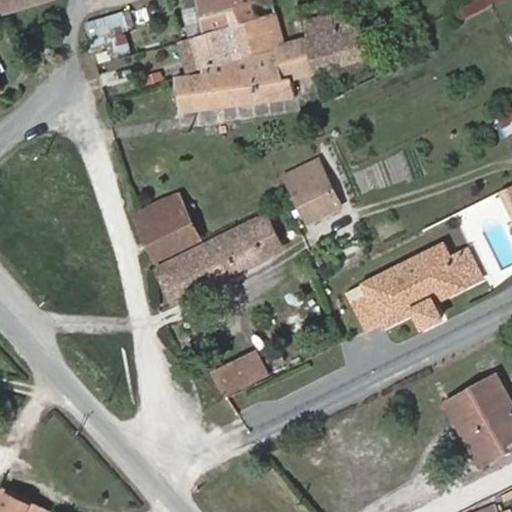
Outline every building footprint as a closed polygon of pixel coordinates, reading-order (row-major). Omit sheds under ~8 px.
[(0,0),(0,16),(52,0),(0,0)] [(182,0),(184,9),(199,5),(197,0),(182,0)] [(191,38),(240,23),(249,20),(258,18),(252,0),(197,0),(199,5),(184,9),(191,38)] [(278,12),(274,0),(252,0),(258,18),(278,12)] [(97,52),(101,65),(134,56),(131,42),(118,45),(114,33),(136,23),(131,7),(94,19),(88,21),(97,52)] [(303,19),(307,39),(316,73),(316,74),(374,56),(363,13),(345,18),(344,11),(303,19)] [(249,20),(240,23),(249,56),(188,74),(180,77),(185,113),(296,98),(294,81),(316,74),(316,73),(307,39),(287,44),(282,24),(278,12),(258,18),(249,20)] [(303,19),(282,24),(287,44),(307,39),(303,19)] [(191,38),(179,42),(188,74),(249,56),(240,23),(191,38)] [(510,110),(499,115),(509,134),(511,132),(511,112),(511,113),(510,110)] [(320,160),(286,177),(309,222),(343,204),(320,160)] [(180,193),(140,212),(137,213),(158,259),(202,237),(180,193)] [(267,211),(158,269),(174,303),(270,252),(267,246),(280,238),(267,211)] [(297,229),(283,237),(287,244),(301,236),(297,229)] [(267,246),(270,252),(284,246),(280,238),(267,246)] [(467,286),(453,257),(447,244),(366,284),(372,297),(384,325),(386,327),(416,312),(424,329),(446,318),(437,301),(467,286)] [(472,248),(453,257),(467,286),(486,277),(472,248)] [(367,332),(384,325),(372,297),(356,305),(367,332)] [(226,399),(229,398),(259,383),(246,356),(228,366),(230,370),(216,377),(226,399)] [(457,398),(491,462),(511,450),(511,399),(500,376),(457,398)] [(482,467),(491,462),(457,398),(447,403),(482,467)] [(0,495),(0,511),(48,511),(49,510),(4,488),(0,494),(0,495)] [(495,511),(492,502),(465,511),(495,511)]
